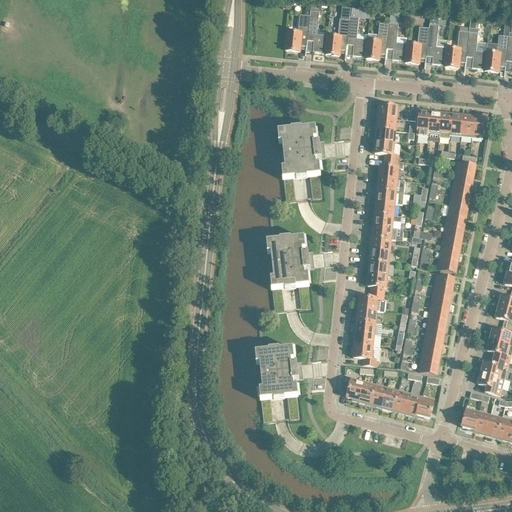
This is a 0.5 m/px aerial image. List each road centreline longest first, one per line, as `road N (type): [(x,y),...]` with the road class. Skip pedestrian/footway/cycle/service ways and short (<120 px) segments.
road 1 (residential): [(439,441),(344,419),(328,401),(361,83)]
road 2 (secondary): [(228,476),(204,435),(195,397),(220,127)]
road 3 (residential): [(439,441),(509,176),(506,98)]
road 4 (residential): [(506,98),(361,83)]
road 5 (residential): [(361,83),(231,70)]
